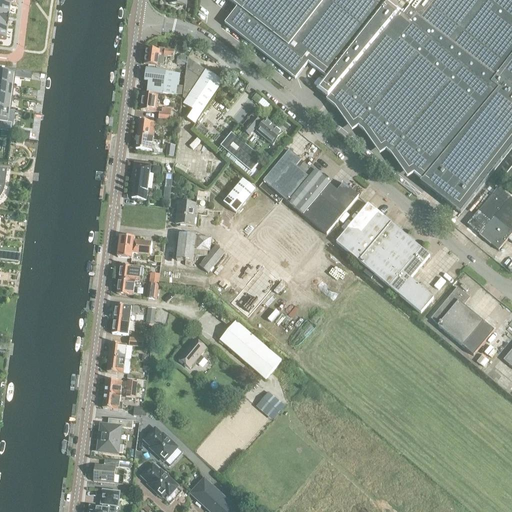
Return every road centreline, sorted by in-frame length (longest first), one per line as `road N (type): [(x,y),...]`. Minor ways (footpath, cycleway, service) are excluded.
road 1 (tertiary): [(74,511),(137,22)]
road 2 (unclassified): [(137,22),(194,33),(511,292)]
road 3 (unknown): [(86,420),(166,424),(219,473)]
